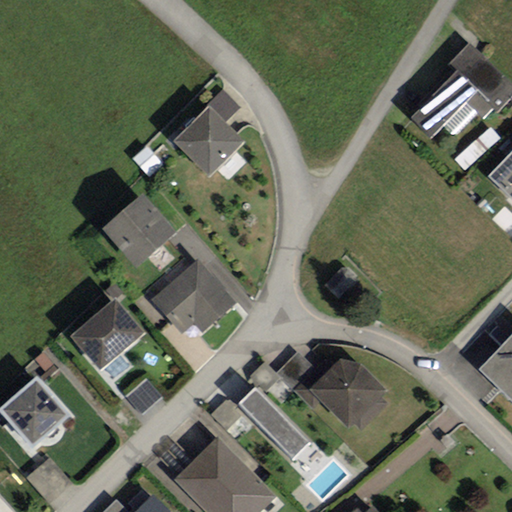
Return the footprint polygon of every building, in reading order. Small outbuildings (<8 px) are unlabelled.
[(511,95),(463,48),(436,75),(484,123),(511,95)] [(229,118),(239,106),(225,94),(215,107),(229,118)] [(202,113),(167,143),(199,179),(234,149),(202,113)] [(511,157),(489,182),(511,203),(511,157)] [(99,229),(129,268),(164,241),(133,202),(99,229)] [(190,264),(150,301),(179,332),(191,322),(199,331),(228,305),(190,264)] [(110,304),(66,341),(93,373),(137,335),(110,304)] [(511,334),(474,373),(510,408),(511,405),(511,334)] [(342,360),(309,392),(348,430),(380,398),(342,360)] [(258,375),(274,387),(284,375),(267,362),(258,375)] [(149,383),(132,397),(144,412),(162,398),(149,383)] [(59,418),(30,384),(0,409),(0,419),(24,448),(59,418)] [(257,389),(234,411),(291,468),(314,446),(257,389)] [(210,445),(173,481),(203,511),(254,511),(266,501),(210,445)] [(50,504),(74,484),(52,458),(28,479),(50,504)] [(163,511),(152,501),(141,511),(163,511)]
